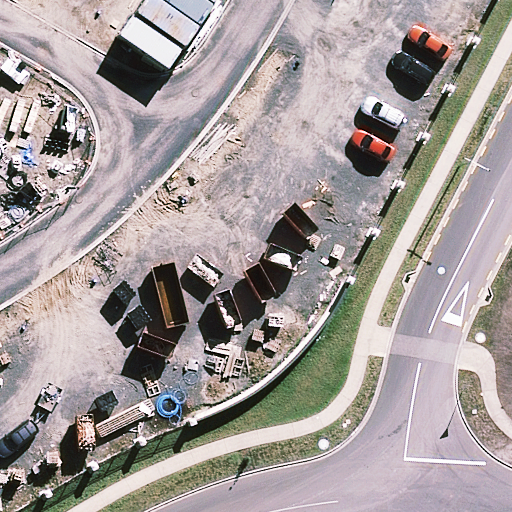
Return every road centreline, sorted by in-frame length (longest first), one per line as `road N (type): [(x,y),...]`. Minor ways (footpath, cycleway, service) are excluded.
road 1 (residential): [(406,486),(435,314),(511,170)]
road 2 (residential): [(173,131),(117,186),(0,270)]
road 3 (residential): [(173,131),(0,21)]
road 4 (residential): [(260,0),(173,131)]
road 5 (residential): [(266,511),(406,486)]
